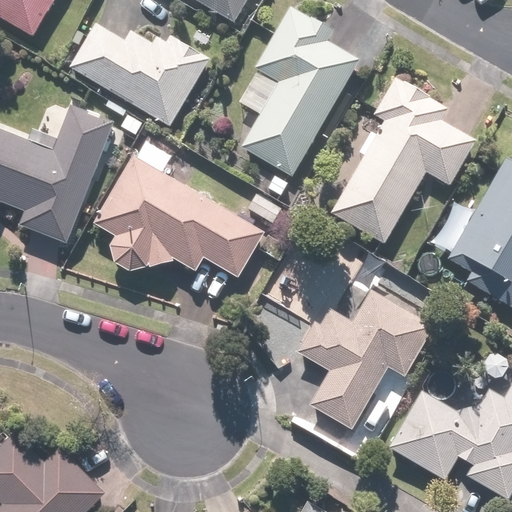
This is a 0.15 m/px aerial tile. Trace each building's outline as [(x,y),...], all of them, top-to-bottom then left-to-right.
[(0,0),(0,21),(32,40),(55,0),(0,0)] [(187,0),(233,28),(250,0),(187,0)] [(261,116),(240,150),(291,181),(362,64),(316,36),(320,30),(290,12),(236,101),(261,116)] [(96,27),(70,69),(169,132),(212,64),(171,38),(165,48),(155,41),(153,45),(130,30),(122,44),(96,27)] [(446,111),(393,79),(369,119),(377,125),(359,156),(364,159),(329,217),(382,248),(424,177),(447,191),(477,141),(441,120),(446,111)] [(0,213),(1,210),(22,217),(18,229),(73,247),(114,125),(45,102),(31,143),(0,132),(0,213)] [(135,161),(131,159),(91,226),(114,240),(108,249),(113,266),(129,275),(174,263),(194,275),(203,260),(238,281),(265,236),(162,175),(171,160),(145,145),(135,161)] [(511,311),(511,169),(502,164),(475,214),(462,207),(435,255),(471,275),(465,286),(511,311)] [(282,212),(256,197),(245,216),(272,231),(282,212)] [(314,324),(295,354),(328,376),(308,406),(350,433),(391,371),(406,381),(439,331),(373,288),(349,323),(333,312),(321,329),(314,324)] [(511,382),(502,400),(490,393),(474,422),(419,392),(387,451),(444,482),(456,460),(469,467),(462,479),(507,503),(511,493),(511,382)] [(0,511),(89,511),(104,497),(59,452),(44,466),(14,435),(0,448),(0,505),(2,508),(0,509),(0,511)]
